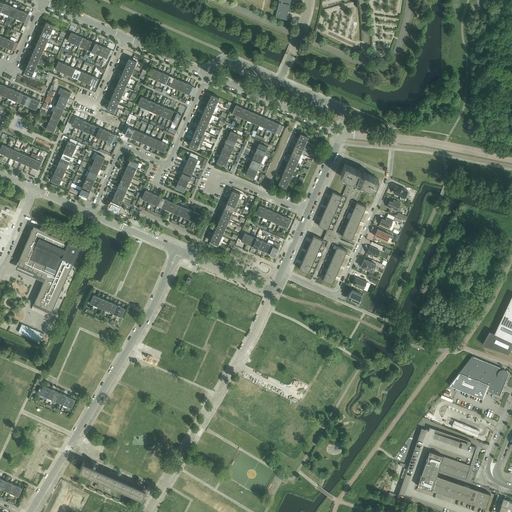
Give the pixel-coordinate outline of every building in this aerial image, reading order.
[(290,0),(279,0),(279,2),(277,10),(275,17),(287,20),(287,16),(286,16),(287,12),(288,12),(290,4),(290,0)] [(1,11),(0,12),(0,14),(4,16),(8,5),(4,3),(1,11)] [(8,5),(4,16),(7,18),(12,6),(8,5)] [(12,6),(7,18),(11,19),(13,16),(16,8),(12,6)] [(45,25),(43,30),(50,34),(51,33),(53,34),(55,31),(52,29),(45,25)] [(43,30),(41,34),(49,38),(49,37),(51,39),(53,35),(50,34),(43,30)] [(10,39),(4,37),(1,45),(7,47),(10,39)] [(10,39),(7,47),(12,50),(16,42),(17,39),(11,37),(10,39)] [(39,38),(37,42),(45,46),(48,47),(49,43),(47,42),(39,38)] [(55,69),(61,71),(64,63),(58,61),(55,69)] [(70,66),(64,63),(61,71),(66,74),(70,66)] [(28,64),(26,68),(37,72),(39,73),(40,69),(36,67),(28,64)] [(76,68),(70,66),(66,74),(72,76),(76,68)] [(26,68),(24,72),(35,77),(37,72),(26,68)] [(81,71),(76,68),(72,76),(78,79),(81,71)] [(87,73),(81,71),(78,79),(83,81),(87,73)] [(92,76),(87,73),(83,81),(89,84),(92,76)] [(121,75),(119,79),(127,82),(130,84),(132,79),(129,78),(121,75)] [(98,78),(92,76),(89,84),(95,86),(98,78)] [(118,83),(116,87),(126,91),(128,88),(125,87),(118,83)] [(116,87),(114,91),(122,95),(126,97),(128,92),(126,91),(116,87)] [(60,88),(58,93),(69,98),(71,92),(63,89),(60,88)] [(58,93),(55,99),(66,103),(69,98),(58,93)] [(141,107),(140,109),(144,111),(145,108),(149,100),(145,98),(141,107)] [(55,99),(53,105),(56,106),(64,109),(66,103),(55,99)] [(208,103),(206,107),(214,110),(217,112),(219,107),(215,106),(208,103)] [(108,104),(106,109),(114,112),(114,114),(116,115),(119,109),(116,107),(108,104)] [(64,109),(56,106),(53,111),(61,115),(64,109)] [(236,115),(234,117),(239,119),(240,116),(243,108),(239,106),(236,115)] [(61,115),(53,111),(51,117),(59,120),(61,115)] [(204,111),(202,115),(210,119),(213,120),(215,116),(212,114),(204,111)] [(173,121),(170,127),(174,129),(181,114),(177,112),(173,121)] [(59,120),(51,117),(48,122),(56,126),(59,120)] [(56,126),(48,122),(46,128),(54,132),(56,126)] [(128,126),(124,134),(130,137),(134,129),(128,126)] [(139,131),(134,129),(130,137),(136,139),(139,131)] [(145,134),(139,131),(136,139),(141,142),(145,134)] [(115,134),(111,132),(107,141),(111,143),(115,134)] [(195,132),(193,136),(201,140),(203,141),(205,137),(202,135),(195,132)] [(300,133),(298,138),(306,141),(308,136),(300,133)] [(151,136),(145,134),(141,142),(147,144),(151,136)] [(156,139),(151,136),(147,144),(152,147),(156,139)] [(162,141),(156,139),(152,147),(158,149),(162,141)] [(168,144),(162,141),(158,149),(164,152),(168,144)] [(14,149),(8,147),(4,155),(10,157),(14,149)] [(16,160),(19,152),(20,149),(15,147),(14,149),(10,157),(16,160)] [(258,147),(256,151),(264,155),(267,156),(268,156),(270,152),(266,151),(258,147)] [(293,150),(291,154),(302,159),(304,155),(301,154),(293,150)] [(256,151),(254,155),(265,160),(267,156),(264,155),(256,151)] [(19,152),(16,160),(21,162),(24,154),(19,152)] [(102,162),(105,157),(94,152),(92,158),(95,159),(102,162)] [(32,167),(36,159),(38,155),(32,153),(30,157),(27,165),(32,167)] [(30,157),(24,154),(21,162),(27,165),(30,157)] [(291,154),(289,158),(297,162),(301,163),(303,159),(302,159),(291,154)] [(38,170),(42,162),(43,158),(38,155),(36,159),(32,167),(38,170)] [(254,155),(252,159),(261,162),(264,164),(265,160),(254,155)] [(189,156),(188,160),(196,164),(198,160),(189,156)] [(225,166),(227,162),(219,158),(217,162),(225,166)] [(102,162),(95,159),(92,165),(100,168),(102,162)] [(186,164),(184,168),(193,172),(195,173),(197,169),(194,168),(186,164)] [(378,179),(364,172),(363,174),(359,172),(359,170),(345,164),(340,174),(350,178),(355,181),(356,179),(360,181),(359,183),(364,185),(374,189),(378,179)] [(100,168),(92,165),(90,170),(97,174),(100,168)] [(97,174),(90,170),(87,176),(95,179),(97,174)] [(183,172),(181,176),(189,179),(193,181),(195,177),(191,175),(183,172)] [(95,179),(87,176),(85,181),(93,185),(95,179)] [(323,279),(325,274),(328,268),(330,263),(332,257),(335,252),(337,246),(342,235),(344,230),(347,224),(349,219),(352,213),(354,208),(357,202),(364,185),(359,183),(360,181),(356,179),(355,181),(350,178),(342,196),(340,201),(338,207),(335,212),(333,218),(330,223),(328,229),(325,234),(323,240),(321,245),(318,251),(316,256),(313,262),(311,267),(308,273),(318,277),(323,279)] [(93,185),(85,181),(82,187),(90,191),(93,185)] [(405,197),(407,191),(396,186),(395,189),(394,188),(393,191),(394,191),(394,192),(401,195),(400,197),(403,199),(404,197),(405,197)] [(90,191),(82,187),(79,193),(87,197),(90,191)] [(128,195),(125,194),(116,190),(115,194),(123,198),(126,199),(128,195)] [(232,190),(231,194),(241,199),(243,195),(232,190)] [(340,201),(342,196),(333,192),(330,197),(340,201)] [(149,202),(147,207),(151,208),(154,204),(157,195),(153,193),(149,202)] [(231,194),(229,199),(236,202),(239,203),(241,199),(231,194)] [(338,207),(340,201),(330,197),(328,203),(338,207)] [(397,211),(400,203),(393,200),(392,202),(390,201),(387,207),(397,211)] [(366,206),(357,202),(354,208),(364,212),(366,206)] [(227,203),(225,207),(233,210),(236,212),(238,208),(238,207),(235,206),(227,203)] [(338,207),(328,203),(325,208),(335,212),(338,207)] [(333,218),(335,212),(325,208),(323,214),(333,218)] [(361,217),(364,212),(354,208),(352,213),(361,217)] [(359,223),(361,217),(352,213),(349,219),(359,223)] [(330,223),(333,218),(323,214),(321,219),(330,223)] [(389,228),(393,220),(386,217),(385,220),(382,219),(379,224),(389,228)] [(328,229),(330,223),(321,219),(318,225),(328,229)] [(356,228),(359,223),(349,219),(347,224),(356,228)] [(354,234),(356,228),(347,224),(344,230),(354,234)] [(17,263),(16,265),(35,273),(35,274),(40,276),(40,275),(45,278),(44,280),(33,304),(51,312),(73,262),(80,246),(68,240),(49,232),(40,228),(39,230),(33,227),(17,263)] [(377,229),(374,236),(379,238),(383,239),(383,240),(385,241),(385,240),(390,243),(392,238),(388,237),(389,234),(377,229)] [(352,240),(354,234),(344,230),(342,235),(352,240)] [(241,241),(247,243),(250,235),(245,233),(241,241)] [(256,238),(250,235),(247,243),(252,246),(256,238)] [(321,245),(323,240),(313,235),(311,241),(321,245)] [(261,240),(256,238),(252,246),(258,248),(261,240)] [(267,243),(261,240),(258,248),(264,251),(267,243)] [(267,243),(264,251),(269,253),(274,242),(269,240),(267,243)] [(318,251),(321,245),(311,241),(309,247),(318,251)] [(274,242),(269,253),(275,256),(280,244),(274,242)] [(344,256),(347,250),(337,246),(335,252),(344,256)] [(376,257),(379,250),(370,246),(367,253),(370,254),(370,255),(370,256),(372,257),(373,256),(373,255),(376,257)] [(316,256),(318,251),(309,247),(306,252),(316,256)] [(313,262),(316,256),(306,252),(304,258),(313,262)] [(342,261),(344,256),(335,252),(332,257),(342,261)] [(340,267),(342,261),(332,257),(330,263),(340,267)] [(311,267),(313,262),(304,258),(301,263),(311,267)] [(374,268),(376,264),(364,259),(361,266),(365,268),(364,269),(367,270),(368,269),(373,271),(374,271),(375,268),(374,268)] [(308,273),(311,267),(301,263),(299,269),(308,273)] [(337,272),(340,267),(330,263),(328,268),(337,272)] [(337,272),(328,268),(325,274),(335,278),(337,272)] [(332,283),(335,278),(325,274),(323,279),(332,283)] [(363,289),(366,282),(356,277),(353,285),(363,289)] [(348,295),(347,297),(350,299),(358,302),(359,299),(361,294),(362,294),(352,290),(351,289),(350,291),(348,295)] [(97,296),(94,305),(93,306),(97,308),(98,306),(101,298),(97,296)] [(511,347),(511,296),(495,333),(490,330),(483,344),(509,353),(511,347)] [(108,314),(109,312),(113,303),(109,301),(106,310),(105,312),(108,314)] [(22,322),(19,331),(41,340),(45,332),(22,322)] [(483,399),(486,391),(487,389),(500,395),(506,381),(505,379),(507,377),(507,376),(508,375),(508,373),(507,372),(507,371),(506,370),(504,369),(503,369),(501,369),(500,367),(473,356),(472,356),(472,357),(471,357),(449,385),(457,388),(483,399)] [(37,393),(44,395),(47,387),(44,385),(42,388),(39,387),(37,393)] [(452,426),(477,437),(480,431),(454,420),(452,426)] [(421,428),(411,459),(398,496),(442,511),(484,511),(491,494),(436,475),(438,469),(466,478),(476,447),(421,428)] [(92,461),(91,463),(90,464),(83,461),(79,470),(94,476),(142,497),(146,489),(97,467),(97,466),(98,466),(98,464),(99,464),(92,461)] [(511,511),(511,501),(510,501),(504,499),(499,511),(511,511)]
